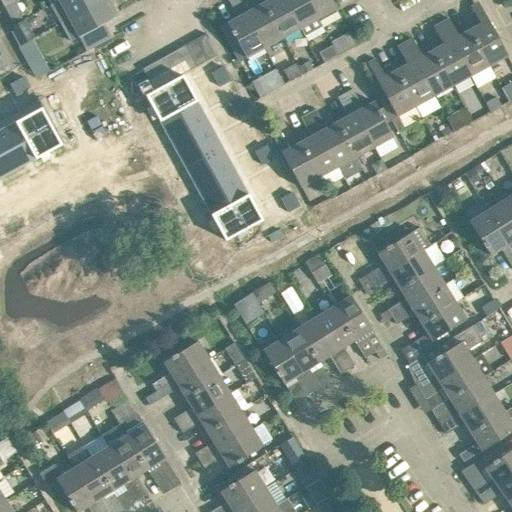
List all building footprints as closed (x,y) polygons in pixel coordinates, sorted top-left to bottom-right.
[(56,0),(50,4),(60,21),(98,0),(56,0)] [(70,41),(98,26),(114,17),(118,15),(109,0),(98,0),(60,21),(70,41)] [(231,31),(224,35),(239,61),(245,57),(246,58),(264,48),(238,0),(228,0),(238,17),(228,23),(228,22),(227,23),(231,31)] [(282,38),(263,4),(253,9),(247,0),(238,0),(264,48),(282,38)] [(282,38),(300,28),(284,0),(269,0),(263,4),(282,38)] [(318,18),(308,0),(284,0),(300,28),(318,18)] [(308,0),(318,18),(336,8),(331,0),(308,0)] [(4,6),(12,21),(23,15),(15,1),(4,6)] [(489,66),(508,56),(478,2),(471,6),(480,25),(470,30),(489,66)] [(489,66),(470,30),(459,36),(449,18),(441,22),(470,76),(489,66)] [(33,36),(24,20),(15,25),(17,29),(11,31),(18,44),(33,36)] [(452,86),(470,76),(441,22),(433,27),(443,45),(433,51),(452,86)] [(207,60),(217,54),(206,33),(195,39),(207,60)] [(350,33),(332,43),(338,55),(357,45),(350,33)] [(33,36),(18,44),(27,60),(38,54),(30,40),(34,38),(33,36)] [(452,86),(433,51),(422,56),(412,38),(405,42),(434,96),(452,86)] [(197,66),(207,60),(195,39),(185,45),(197,66)] [(416,106),(434,96),(405,42),(397,47),(407,65),(396,71),(416,106)] [(186,72),(197,66),(185,45),(174,51),(186,72)] [(332,45),(319,52),(324,62),(338,55),(332,45)] [(176,78),(186,72),(174,51),(164,57),(175,78),(176,78)] [(165,83),(175,78),(164,57),(153,63),(165,83)] [(416,106),(396,71),(385,77),(375,59),(367,63),(397,116),(416,106)] [(309,61),(297,67),(301,74),(302,75),(313,69),(309,61)] [(154,90),(165,83),(153,63),(142,69),(154,90)] [(295,63),(283,70),(289,81),(301,74),(297,67),(295,63)] [(222,67),(211,72),(215,80),(226,74),(222,67)] [(270,76),(268,85),(271,90),(281,84),(275,73),(270,76)] [(226,74),(215,80),(219,87),(230,81),(226,74)] [(154,91),(146,95),(159,119),(196,99),(183,75),(154,90),(154,91)] [(24,77),(17,81),(23,92),(30,88),(24,77)] [(17,81),(10,85),(16,96),(23,92),(17,81)] [(511,81),(501,88),(509,102),(511,100),(511,81)] [(345,93),(374,147),(393,136),(374,101),(373,102),(373,103),(363,108),(352,89),(345,93)] [(356,157),(374,147),(345,93),(337,97),(348,117),(337,122),(356,157)] [(496,97),(486,102),(490,111),(501,105),(496,97)] [(239,98),(228,103),(232,111),(243,105),(239,98)] [(196,99),(159,119),(172,144),(209,123),(196,99)] [(243,105),(232,111),(236,118),(247,112),(243,105)] [(41,108),(17,121),(37,158),(61,145),(41,108)] [(356,157),(337,122),(326,129),(316,109),(308,113),(339,166),(356,157)] [(319,177),(339,166),(308,113),(300,117),(311,137),(300,143),(319,177)] [(17,121),(0,130),(0,147),(13,171),(37,158),(17,121)] [(209,123),(172,144),(185,168),(222,147),(209,123)] [(449,125),(440,130),(443,136),(452,131),(449,125)] [(319,177),(300,143),(290,149),(279,129),(271,133),(300,187),(319,177)] [(265,145),(255,151),(259,159),(269,153),(265,145)] [(0,147),(0,178),(13,171),(0,147)] [(222,147),(185,168),(199,192),(235,171),(222,147)] [(269,153),(259,159),(262,165),(273,159),(269,153)] [(480,178),(473,168),(464,174),(471,184),(480,178)] [(235,171),(199,192),(212,216),(249,196),(235,171)] [(291,192),(280,198),(284,205),(295,199),(291,192)] [(249,196),(212,216),(225,240),(232,236),(255,224),(262,220),(249,196)] [(295,199),(284,205),(288,212),(299,206),(295,199)] [(511,211),(504,199),(487,210),(511,250),(511,211)] [(511,266),(511,250),(487,210),(470,221),(490,255),(491,254),(500,248),(511,266)] [(388,217),(375,223),(379,230),(392,223),(388,217)] [(370,282),(422,249),(430,245),(419,227),(409,233),(405,227),(395,233),(399,240),(378,253),(378,254),(379,254),(385,263),(366,275),(370,282)] [(374,237),(369,228),(358,233),(363,242),(374,237)] [(400,288),(433,267),(422,249),(370,282),(375,289),(394,278),(400,288)] [(320,255),(306,264),(316,279),(330,270),(320,255)] [(392,317),(444,284),(433,267),(400,288),(406,298),(387,310),(392,317)] [(252,292),(258,302),(276,292),(270,282),(252,292)] [(422,322),(455,301),(444,284),(392,317),(396,324),(415,312),(422,322)] [(375,352),(383,347),(350,295),(332,306),(353,339),(363,333),(375,352)] [(409,364),(445,342),(441,335),(466,319),(455,301),(422,322),(428,333),(401,350),(409,363),(409,364)] [(343,346),(353,339),(332,306),(315,317),(348,369),(355,365),(343,346)] [(340,374),(348,369),(315,317),(298,328),(319,361),(328,355),(340,374)] [(415,385),(408,389),(413,396),(471,360),(466,351),(483,340),(473,324),(445,342),(409,364),(409,365),(410,364),(421,357),(424,356),(428,362),(427,363),(428,364),(428,363),(434,373),(415,385)] [(309,367),(319,361),(298,328),(280,339),(313,391),(320,386),(309,367)] [(306,395),(313,391),(280,339),(263,350),(284,384),(285,383),(284,382),(294,376),(306,395)] [(511,358),(511,339),(503,345),(511,359),(511,358)] [(156,391),(208,359),(197,341),(163,362),(164,363),(165,362),(171,372),(152,384),(156,391)] [(383,347),(375,352),(379,359),(387,354),(383,347)] [(186,396),(219,376),(208,359),(156,391),(161,398),(180,386),(186,396)] [(245,360),(235,366),(243,378),(253,372),(245,360)] [(471,360),(413,396),(418,403),(443,387),(450,397),(482,377),(471,360)] [(178,426),(230,393),(219,376),(186,396),(192,407),(173,418),(178,426)] [(97,388),(106,402),(124,392),(115,377),(97,388)] [(441,426),(493,394),(482,377),(450,397),(456,407),(437,419),(441,426)] [(106,402),(97,388),(82,398),(82,399),(80,400),(87,411),(89,410),(104,401),(105,403),(106,402)] [(156,391),(145,398),(149,405),(161,398),(156,391)] [(208,431),(241,411),(230,393),(178,426),(182,433),(201,421),(208,431)] [(471,432),(503,411),(493,394),(441,426),(446,434),(465,422),(471,432)] [(63,410),(70,423),(88,412),(87,411),(80,400),(63,410)] [(463,462),(511,431),(511,406),(504,412),(503,411),(471,432),(478,442),(459,454),(463,462)] [(52,433),(70,423),(63,410),(45,421),(52,433)] [(199,460),(251,428),(241,411),(208,431),(214,441),(195,453),(199,460)] [(173,488),(180,483),(137,413),(119,424),(146,468),(157,462),(173,488)] [(136,475),(146,468),(119,424),(101,435),(108,446),(141,498),(148,494),(136,475)] [(40,428),(28,436),(34,445),(46,438),(40,428)] [(251,428),(199,460),(204,468),(223,456),(229,465),(228,466),(229,467),(263,446),(251,428)] [(293,436),(281,444),(293,464),(305,456),(304,454),(293,436)] [(0,461),(16,451),(7,437),(0,441),(0,461)] [(84,444),(67,454),(75,467),(101,511),(111,511),(102,496),(112,490),(91,457),(85,447),(84,444)] [(133,503),(141,498),(108,446),(91,457),(112,490),(122,484),(133,503)] [(492,477),(474,490),(479,497),(511,474),(511,448),(485,468),(485,469),(486,468),(492,477)] [(101,511),(75,467),(61,475),(53,463),(38,473),(53,496),(63,490),(69,499),(68,500),(71,504),(76,511),(77,511),(78,511),(87,505),(91,511),(101,511)] [(225,511),(265,487),(254,471),(255,471),(250,463),(232,474),(236,481),(233,483),(232,482),(228,485),(228,486),(220,491),(221,492),(222,492),(227,501),(209,511),(225,511)] [(307,463),(293,471),(300,483),(314,474),(307,463)] [(509,501),(511,498),(511,474),(479,497),(484,504),(502,491),(509,501)] [(320,480),(306,488),(312,497),(316,503),(319,502),(329,495),(329,494),(326,489),(323,485),(320,480)] [(264,511),(275,505),(265,487),(225,511),(264,511)] [(329,495),(319,502),(324,509),(334,503),(329,495)] [(0,511),(12,511),(5,500),(0,503),(0,511)]
